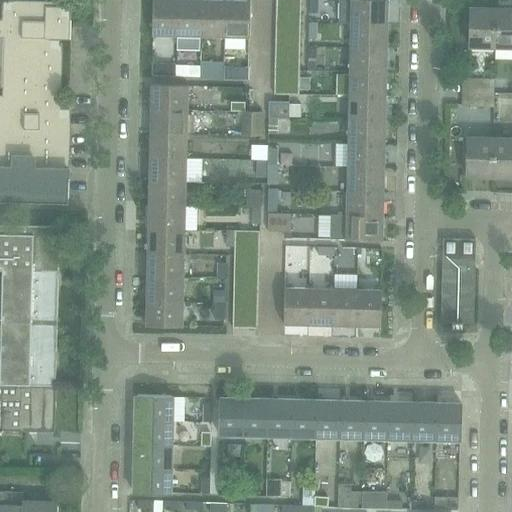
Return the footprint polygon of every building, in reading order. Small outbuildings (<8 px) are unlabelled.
[(0,19),(0,60),(5,61),(4,97),(0,96),(0,201),(68,203),(69,168),(66,168),(68,111),(60,110),(61,93),(59,92),(60,45),(62,45),(62,43),(60,43),(60,39),(69,39),(70,25),(70,6),(45,6),(44,9),(27,9),(27,3),(3,2),(3,0),(2,0),(1,0),(1,19),(0,19)] [(152,0),(152,35),(176,36),(177,0),(152,0)] [(177,0),(176,36),(201,37),(201,0),(177,0)] [(201,0),(201,37),(225,37),(226,0),(201,0)] [(238,0),(226,0),(225,37),(249,38),(250,0),(238,0)] [(275,0),(275,10),(300,10),(300,0),(275,0)] [(350,0),(350,23),(387,24),(387,0),(350,0)] [(469,46),(495,47),(496,10),(470,9),(469,46)] [(275,10),(275,22),(300,22),(300,10),(275,10)] [(511,10),(496,10),(495,47),(511,47),(511,10)] [(275,22),(275,34),(300,34),(300,22),(275,22)] [(308,39),(317,39),(317,23),(308,23),(308,39)] [(350,23),(349,47),(387,48),(387,24),(350,23)] [(275,34),(275,46),(300,46),(300,34),(275,34)] [(275,46),(274,58),(299,58),(300,46),(275,46)] [(308,63),(316,63),(316,47),(308,47),(308,63)] [(349,47),(349,71),(386,72),(387,48),(349,47)] [(274,58),(274,70),(299,70),(299,58),(274,58)] [(224,67),(224,79),(247,79),(247,67),(224,67)] [(200,68),(200,69),(200,77),(200,78),(217,78),(217,69),(200,68)] [(188,77),(200,77),(200,69),(188,69),(188,77)] [(274,70),(274,82),(299,82),(299,76),(299,70),(274,70)] [(349,71),(348,95),(386,96),(386,72),(349,71)] [(299,76),(299,82),(299,93),(309,93),(309,76),(299,76)] [(462,78),(461,92),(494,92),(494,79),(462,78)] [(299,82),(274,82),(274,94),(299,95),(299,93),(299,82)] [(150,84),(150,108),(187,109),(188,85),(150,84)] [(494,92),(461,92),(461,106),(493,107),(494,92)] [(348,95),(347,119),(385,120),(386,96),(348,95)] [(268,111),(268,112),(268,118),(277,118),(288,118),(289,101),(273,101),(268,101),(268,111)] [(150,108),(149,133),(187,134),(187,109),(150,108)] [(261,111),(247,111),(241,111),(241,135),(261,136),(261,111)] [(277,118),(268,118),(268,134),(277,134),(277,118)] [(347,119),(347,143),(385,144),(385,120),(347,119)] [(317,130),(316,175),(326,175),(326,130),(317,130)] [(149,133),(149,157),(186,158),(187,134),(149,133)] [(466,176),(492,176),(492,139),(467,138),(466,176)] [(511,139),(492,139),(492,176),(511,176),(511,139)] [(347,143),(346,167),(384,168),(385,144),(347,143)] [(268,149),(267,160),(267,166),(278,166),(278,149),(268,149)] [(149,157),(148,181),(186,182),(186,158),(149,157)] [(267,184),(267,166),(267,160),(256,159),(257,184),(261,184),(267,184)] [(278,166),(267,166),(267,184),(269,184),(277,184),(278,166)] [(346,167),(346,191),(383,192),(384,168),(346,167)] [(148,181),(148,205),(185,206),(186,182),(148,181)] [(268,205),(277,206),(277,189),(269,189),(268,205)] [(246,207),(252,208),(260,208),(261,190),(247,190),(246,207)] [(345,215),(345,216),(383,216),(383,192),(346,191),(345,215)] [(148,205),(147,229),(185,230),(185,206),(148,205)] [(316,205),(316,231),(329,231),(329,205),(316,205)] [(260,208),(252,208),(252,224),(260,224),(260,208)] [(267,232),(285,232),(290,232),(291,214),(268,214),(267,232)] [(345,216),(345,215),(330,215),(329,239),(345,239),(345,240),(382,241),(383,216),(345,216)] [(0,348),(0,383),(2,384),(55,385),(59,226),(0,224),(0,270),(2,270),(0,336),(0,348)] [(147,229),(146,253),(184,254),(185,230),(147,229)] [(226,247),(234,247),(234,243),(234,231),(226,230),(226,247)] [(259,231),(234,231),(234,243),(259,244),(259,231)] [(441,279),(441,288),(441,295),(440,322),(451,322),(451,328),(462,328),(462,323),(473,323),(475,239),(442,238),(442,273),(441,279)] [(234,247),(233,255),(258,256),(259,244),(234,243),(234,247)] [(146,253),(146,278),(183,279),(184,254),(146,253)] [(233,255),(233,268),(258,268),(258,256),(233,255)] [(217,279),(225,279),(226,263),(217,263),(217,279)] [(233,268),(233,280),(258,280),(258,268),(233,268)] [(146,278),(145,302),(183,303),(183,279),(146,278)] [(233,280),(233,292),(258,292),(258,280),(233,280)] [(283,325),(307,325),(308,288),(284,287),(283,325)] [(307,325),(332,326),(333,288),(308,288),(307,325)] [(332,326),(356,326),(357,289),(333,288),(332,326)] [(357,289),(356,326),(380,327),(381,289),(357,289)] [(214,290),(214,303),(225,304),(225,290),(214,290)] [(233,292),(232,304),(257,305),(258,292),(233,292)] [(183,303),(145,302),(145,326),(182,327),(183,303)] [(225,304),(214,303),(214,320),(225,320),(225,304)] [(232,304),(232,316),(257,317),(257,305),(232,304)] [(257,317),(232,316),(232,328),(257,328),(257,317)] [(0,434),(2,434),(2,431),(9,431),(9,409),(0,409),(0,396),(2,397),(2,384),(0,383),(0,434)] [(28,432),(34,432),(54,432),(55,385),(2,384),(2,397),(0,396),(0,409),(9,409),(9,431),(28,432)] [(135,395),(135,420),(172,420),(173,396),(135,395)] [(219,435),(245,435),(246,398),(220,397),(219,435)] [(245,435),(268,436),(269,398),(246,398),(245,435)] [(268,436),(292,437),(293,399),(269,398),(268,436)] [(292,437),(316,437),(317,400),(293,399),(292,437)] [(316,437),(341,438),(342,400),(317,400),(316,437)] [(341,438),(365,438),(366,401),(342,400),(341,438)] [(365,438),(388,439),(389,401),(366,401),(365,438)] [(388,439),(412,439),(413,402),(389,401),(388,439)] [(412,439),(436,440),(437,402),(413,402),(412,439)] [(437,402),(436,440),(459,440),(461,403),(437,402)] [(203,406),(203,422),(211,422),(211,406),(203,406)] [(135,420),(134,444),(172,444),(172,420),(135,420)] [(134,444),(133,468),(171,469),(172,444),(134,444)] [(171,469),(133,468),(133,492),(170,493),(171,469)] [(201,494),(209,494),(210,478),(202,477),(201,494)] [(56,511),(57,502),(23,501),(23,492),(0,491),(0,511),(56,511)] [(361,508),(387,508),(387,493),(362,492),(361,508)] [(433,509),(458,510),(458,497),(434,497),(433,509)] [(138,509),(152,509),(152,501),(138,501),(138,509)] [(178,502),(152,501),(152,509),(178,510),(178,502)] [(186,510),(202,510),(202,502),(186,501),(186,510)] [(428,501),(411,501),(410,509),(428,509),(428,501)] [(209,511),(226,511),(226,504),(210,503),(209,511)]
